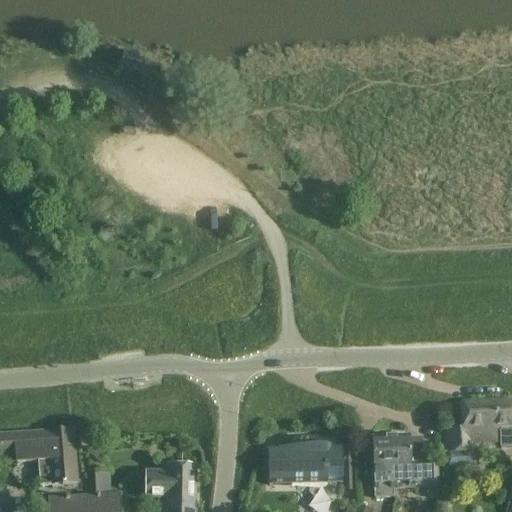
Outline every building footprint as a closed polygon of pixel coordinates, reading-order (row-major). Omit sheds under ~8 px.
[(143,82),(135,55),(117,75),(143,82)] [(474,467),(473,453),(473,449),(496,448),(495,429),(511,427),(511,402),(460,404),(461,431),(444,432),(446,468),(474,467)] [(15,466),(37,464),(38,488),(62,486),(62,488),(65,487),(64,486),(77,485),(73,431),(0,436),(0,457),(14,456),(15,466)] [(511,431),(499,431),(499,450),(511,449),(511,431)] [(391,481),(395,491),(421,489),(438,489),(436,464),(422,464),(421,441),(409,441),(409,437),(390,438),(391,481)] [(269,486),(342,484),(340,438),(285,440),(285,449),(267,449),(269,486)] [(391,481),(390,438),(371,439),(374,500),(393,499),(393,491),(395,491),(391,481)] [(153,511),(194,511),(195,468),(167,467),(167,474),(146,474),(145,500),(154,500),(153,511)] [(120,511),(119,496),(111,496),(109,473),(94,474),(95,497),(47,500),(48,511),(120,511)]
